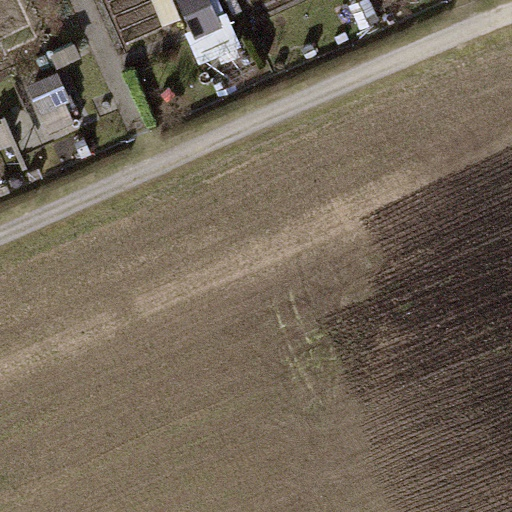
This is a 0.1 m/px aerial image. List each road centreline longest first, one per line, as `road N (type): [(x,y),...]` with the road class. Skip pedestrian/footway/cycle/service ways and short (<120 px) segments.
road 1 (track): [(0,236),(511,14)]
road 2 (track): [(79,0),(155,169)]
